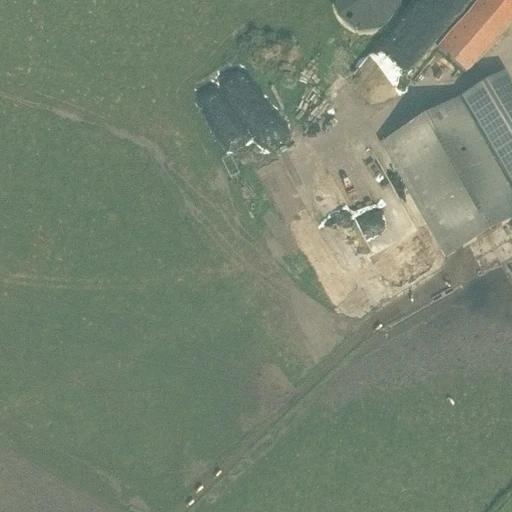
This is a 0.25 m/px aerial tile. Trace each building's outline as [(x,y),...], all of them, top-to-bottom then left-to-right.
[(255,0),(257,23),(312,21),(310,0),(255,0)] [(353,0),(367,23),(401,3),(398,0),(353,0)] [(401,83),(471,0),(417,0),(370,57),(401,83)] [(468,75),(511,24),(511,0),(478,0),(437,48),(468,75)] [(511,88),(505,75),(469,96),(382,145),(446,258),(511,220),(511,88)]
